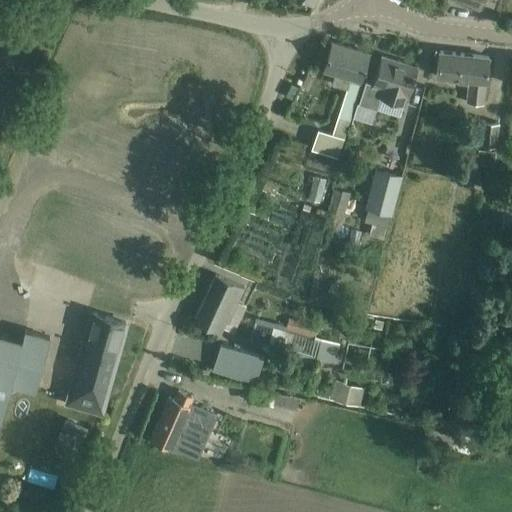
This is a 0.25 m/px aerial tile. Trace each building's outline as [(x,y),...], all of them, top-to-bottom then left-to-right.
[(458,0),(483,9),(485,0),(458,0)] [(331,41),(322,71),(334,75),(331,84),(347,89),(338,117),(333,134),(344,139),(349,121),(370,53),(331,41)] [(484,104),(486,77),(489,57),(439,52),(436,79),(467,82),(465,102),(484,104)] [(406,106),(410,89),(417,67),(382,56),(373,84),(365,82),(358,104),(377,110),(399,116),(403,105),(406,106)] [(484,121),(481,145),(495,146),(498,123),(484,121)] [(344,139),(317,129),(310,148),(338,158),(344,139)] [(477,164),(494,165),(495,151),(478,150),(477,164)] [(392,214),(402,175),(375,168),(365,208),(368,208),(364,221),(387,227),(390,213),(392,214)] [(310,193),(319,194),(320,175),(311,174),(310,193)] [(344,216),(351,192),(336,187),(330,205),(337,207),(335,213),(344,216)] [(501,230),(511,231),(511,213),(492,211),(491,219),(503,220),(501,230)] [(216,274),(194,321),(212,330),(218,332),(220,327),(232,333),(245,306),(236,301),(243,287),(234,283),(216,274)] [(330,281),(326,300),(335,302),(339,283),(330,281)] [(93,313),(68,401),(101,410),(126,322),(93,313)] [(318,327),(289,317),(285,328),(314,338),(318,327)] [(376,319),(374,328),(382,330),(384,321),(376,319)] [(0,334),(0,415),(9,384),(34,391),(50,337),(25,330),(22,341),(0,334)] [(332,343),(317,340),(315,339),(310,356),(289,350),(287,356),(312,362),(313,358),(327,362),(326,367),(333,369),(334,364),(337,364),(339,345),(332,343)] [(264,356),(225,345),(218,344),(211,370),(257,383),(264,356)] [(330,400),(359,406),(363,386),(334,380),(330,400)] [(251,395),(250,400),(273,406),(276,391),(253,386),(252,388),(248,386),(246,393),(251,395)] [(183,453),(198,459),(217,414),(191,402),(193,397),(178,390),(174,399),(169,397),(150,439),(183,453)] [(431,427),(427,442),(451,448),(455,432),(431,427)]
